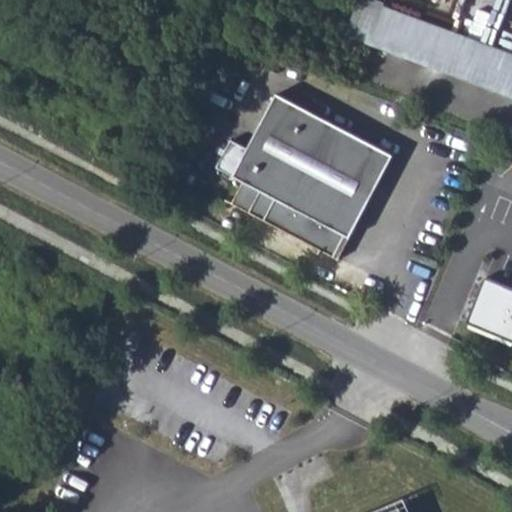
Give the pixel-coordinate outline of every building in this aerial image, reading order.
[(511,49),(382,0),(362,0),(350,33),(511,96),(511,49)] [(279,93),(249,148),(235,175),(245,181),(234,203),(336,257),(347,235),(352,237),(395,154),(279,93)] [(235,175),(249,148),(232,139),(218,166),(235,175)] [(336,257),(340,259),(352,237),(347,235),(336,257)] [(511,287),(486,277),(467,322),(511,340),(511,287)]
